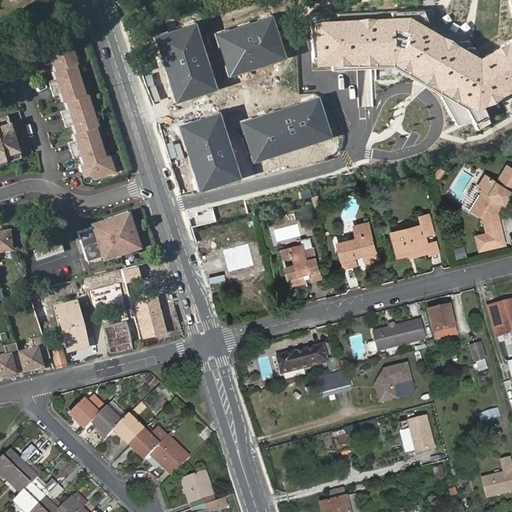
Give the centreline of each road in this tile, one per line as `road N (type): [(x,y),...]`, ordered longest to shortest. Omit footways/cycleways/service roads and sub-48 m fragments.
road 1 (residential): [(207,343),(511,267)]
road 2 (residential): [(357,152),(380,100),(415,87),(437,116),(429,142),(373,154)]
road 3 (residential): [(163,210),(357,152)]
road 4 (secondary): [(96,0),(155,184)]
road 5 (residential): [(207,343),(28,389)]
road 6 (secondary): [(207,343),(262,511)]
road 7 (residential): [(28,389),(35,409),(140,511)]
road 8 (secondary): [(163,210),(207,343)]
